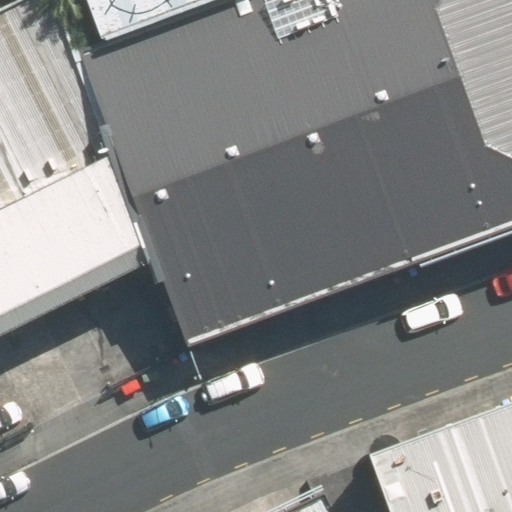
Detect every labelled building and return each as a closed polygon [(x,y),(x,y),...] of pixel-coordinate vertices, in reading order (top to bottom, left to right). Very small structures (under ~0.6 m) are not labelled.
[(81,46),(56,0),(14,0),(0,7),(0,328),(49,304),(157,251),(81,46)] [(511,225),(511,0),(206,0),(104,38),(81,46),(157,251),(191,343),(511,225)] [(89,0),(104,38),(206,0),(89,0)] [(511,511),(511,400),(375,450),(397,511),(511,511)] [(338,511),(329,490),(283,511),(338,511)]
